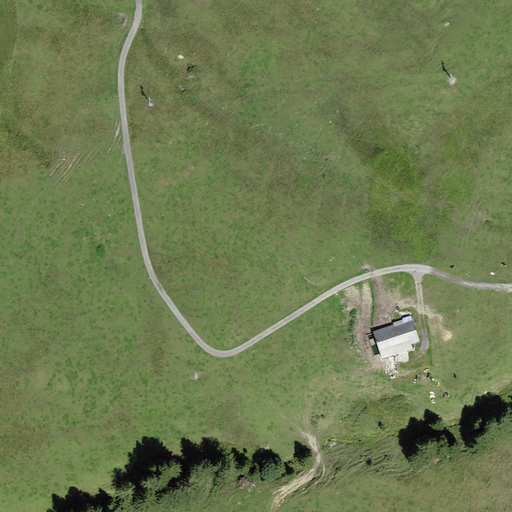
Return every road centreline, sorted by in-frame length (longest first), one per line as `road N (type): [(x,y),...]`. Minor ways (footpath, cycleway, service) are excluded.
road 1 (track): [(364,276),(233,351),(203,345),(163,291),(144,245),(122,62),(139,0)]
road 2 (track): [(418,266),(425,340),(407,370),(391,376),(377,372),(359,332),(364,276)]
road 3 (track): [(511,286),(418,266),(364,276)]
